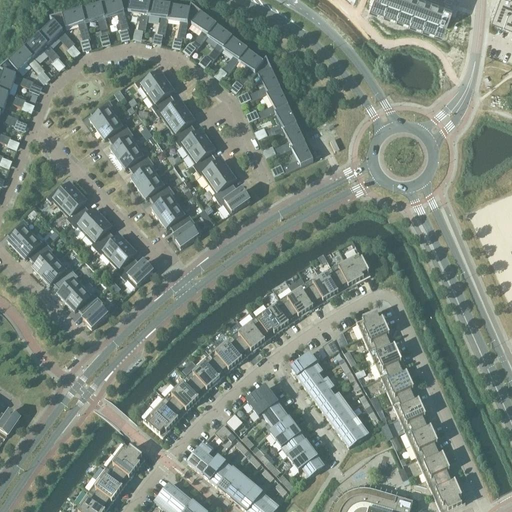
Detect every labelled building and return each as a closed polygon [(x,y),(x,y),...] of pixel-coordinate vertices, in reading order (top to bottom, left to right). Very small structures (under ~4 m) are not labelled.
[(119,0),(120,2),(123,11),(141,15),(137,34),(145,35),(149,16),(148,16),(151,4),(131,0),(119,0)] [(444,0),(370,0),(369,4),(442,31),(452,3),(444,0)] [(492,14),(491,17),(511,24),(511,0),(497,0),(493,12),(492,14)] [(101,7),(104,19),(105,19),(117,16),(122,35),(129,33),(123,11),(120,2),(101,7)] [(148,16),(149,16),(161,19),(157,38),(165,40),(169,20),(168,20),(170,8),(151,4),(148,16)] [(82,12),(85,24),(86,24),(97,21),(102,40),(110,38),(105,19),(104,19),(101,7),(82,12)] [(188,21),(189,22),(203,33),(191,48),(197,53),(209,38),(209,37),(216,28),(191,7),(190,12),(188,21)] [(190,12),(170,8),(168,20),(169,20),(181,23),(176,42),(184,44),(189,22),(188,21),(190,12)] [(59,31),(60,31),(78,26),(83,45),(90,43),(86,24),(85,24),(82,12),(50,21),(54,24),(59,31)] [(54,24),(39,38),(47,47),(47,46),(56,38),(69,53),(75,48),(60,31),(59,31),(54,24)] [(224,50),(232,40),(216,28),(209,37),(209,38),(219,46),(207,61),(213,66),(225,50),(224,50)] [(47,47),(39,38),(23,51),(32,60),(41,51),(54,66),(60,61),(47,46),(47,47)] [(224,50),(225,50),(234,58),(222,73),(228,78),(240,63),(247,53),(232,40),(224,50)] [(0,71),(0,72),(12,77),(13,77),(26,64),(39,79),(45,74),(33,60),(32,60),(23,51),(0,71)] [(263,65),(247,53),(240,63),(250,71),(238,86),(244,91),(258,73),(258,72),(263,65)] [(263,65),(258,72),(258,73),(266,90),(248,98),(251,105),(269,97),(269,96),(280,91),(266,61),(263,65)] [(156,77),(153,73),(134,86),(138,91),(140,90),(147,99),(167,85),(160,75),(156,77)] [(0,83),(0,94),(8,97),(8,96),(13,85),(31,92),(34,85),(13,77),(12,77),(4,74),(0,83)] [(172,92),(167,85),(147,99),(153,108),(151,109),(155,115),(173,102),(170,97),(173,95),(171,92),(172,92)] [(277,114),(288,109),(280,91),(269,96),(269,97),(274,108),(256,116),(259,123),(277,115),(277,114)] [(8,97),(0,94),(0,115),(0,116),(0,115),(5,104),(23,111),(26,104),(8,96),(8,97)] [(176,107),(173,102),(155,115),(159,121),(161,120),(167,129),(187,115),(180,104),(176,107)] [(113,109),(109,103),(90,116),(94,121),(90,123),(97,134),(115,121),(117,120),(111,111),(113,109)] [(277,114),(277,115),(282,126),(264,134),(268,141),(285,133),(296,127),(288,109),(277,114)] [(0,116),(0,115),(0,123),(16,129),(19,122),(0,115),(0,116)] [(192,121),(187,115),(167,129),(173,137),(172,139),(176,145),(194,132),(191,127),(194,124),(191,121),(192,121)] [(117,120),(115,121),(97,134),(102,140),(104,143),(108,141),(111,146),(130,133),(125,127),(123,128),(117,120)] [(305,146),(296,127),(285,133),(290,144),(273,153),(276,160),(294,152),(293,151),(305,146)] [(197,136),(194,132),(176,145),(180,150),(182,149),(188,158),(208,144),(201,134),(197,136)] [(133,139),(130,133),(111,146),(114,150),(111,153),(118,163),(138,149),(132,140),(133,139)] [(0,144),(8,148),(11,141),(0,136),(0,144)] [(334,142),(330,144),(335,155),(339,153),(334,142)] [(213,151),(208,144),(188,158),(194,167),(192,168),(197,174),(215,161),(211,156),(214,154),(212,151),(213,151)] [(293,151),(294,152),(299,163),(281,171),(284,177),(313,164),(305,146),(293,151)] [(144,158),(138,149),(118,163),(122,170),(123,169),(125,173),(128,170),(132,175),(150,163),(146,157),(144,158)] [(218,166),(215,161),(197,174),(200,180),(202,179),(209,188),(229,174),(221,163),(218,166)] [(154,168),(150,163),(132,175),(135,180),(131,182),(138,193),(159,179),(152,169),(154,168)] [(229,174),(209,188),(215,196),(213,198),(217,204),(235,191),(232,186),(235,183),(233,180),(229,174)] [(165,187),(159,179),(138,193),(143,199),(146,202),(149,200),(153,205),(171,192),(167,186),(165,187)] [(66,189),(62,185),(46,201),(51,206),(53,204),(60,213),(78,196),(69,186),(66,189)] [(239,196),(235,191),(217,204),(221,209),(223,208),(229,217),(249,204),(242,193),(239,196)] [(175,198),(171,192),(153,205),(156,209),(152,212),(159,222),(179,208),(173,199),(175,198)] [(84,201),(78,196),(60,213),(68,220),(66,222),(71,227),(87,212),(83,207),(86,204),(83,202),(84,201)] [(173,234),(191,222),(187,216),(185,217),(179,208),(159,222),(164,229),(164,228),(166,232),(170,229),(173,234)] [(91,216),(87,212),(71,227),(76,232),(77,231),(85,239),(103,222),(94,212),(91,216)] [(28,227),(24,222),(7,238),(11,242),(8,245),(17,254),(34,237),(27,229),(28,227)] [(111,231),(103,222),(85,239),(93,247),(91,248),(96,253),(112,238),(108,233),(111,231)] [(191,222),(173,234),(176,239),(173,241),(180,252),(200,238),(194,228),(195,227),(191,222)] [(42,245),(34,237),(17,254),(22,260),(22,259),(25,262),(28,259),(32,264),(48,248),(43,243),(42,245)] [(116,242),(112,238),(96,253),(101,258),(102,257),(110,265),(128,248),(119,239),(116,242)] [(53,254),(48,248),(32,264),(36,268),(33,271),(41,280),(59,263),(52,255),(53,254)] [(133,253),(128,248),(110,265),(117,273),(116,274),(121,279),(137,264),(133,259),(136,257),(133,254),(133,253)] [(358,256),(344,264),(356,287),(370,280),(358,256)] [(67,271),(59,263),(41,280),(47,286),(47,285),(50,288),(53,286),(57,290),(73,275),(68,269),(67,271)] [(137,264),(121,279),(125,284),(127,283),(135,291),(152,275),(144,265),(141,268),(137,264)] [(331,271),(344,294),(356,287),(344,264),(331,271)] [(331,271),(318,278),(331,301),(344,294),(331,271)] [(78,280),(73,275),(57,290),(61,294),(57,297),(66,306),(84,289),(76,281),(78,280)] [(318,278),(305,286),(319,309),(331,301),(318,278)] [(305,286),(292,294),(306,316),(319,309),(305,286)] [(91,297),(84,289),(66,306),(71,312),(72,312),(75,314),(77,312),(82,316),(98,301),(93,296),(91,297)] [(292,294),(279,303),(294,324),(306,316),(292,294)] [(103,306),(98,301),(82,316),(86,320),(83,323),(91,332),(109,316),(101,307),(103,306)] [(279,303),(267,311),(282,333),(294,324),(279,303)] [(267,311),(255,320),(270,341),(282,333),(267,311)] [(356,326),(362,340),(387,329),(380,315),(356,326)] [(255,320),(242,329),(259,350),(270,341),(255,320)] [(242,329),(231,339),(247,359),(259,350),(242,329)] [(362,340),(368,354),(393,343),(387,329),(362,340)] [(231,339),(219,349),(236,369),(247,359),(231,339)] [(332,342),(327,346),(334,357),(339,354),(332,342)] [(368,354),(375,367),(399,356),(393,343),(368,354)] [(327,346),(322,349),(328,360),(334,357),(327,346)] [(219,349),(207,359),(225,378),(236,369),(219,349)] [(344,357),(348,363),(352,361),(349,354),(344,357)] [(375,367),(380,381),(405,370),(399,356),(375,367)] [(297,380),(316,367),(309,358),(291,372),(297,380)] [(207,359),(196,369),(214,388),(225,378),(207,359)] [(352,361),(348,363),(351,370),(356,367),(352,361)] [(316,367),(297,380),(303,388),(321,375),(316,367)] [(196,369),(185,379),(203,398),(214,388),(196,369)] [(380,381),(387,394),(411,384),(405,370),(380,381)] [(321,375),(303,388),(309,396),(327,382),(321,375)] [(185,379),(174,390),(193,408),(203,398),(185,379)] [(309,396),(314,404),(333,390),(327,382),(309,396)] [(387,394),(393,408),(417,397),(411,384),(387,394)] [(174,390),(164,401),(183,419),(193,408),(174,390)] [(247,405),(253,413),(271,400),(265,391),(247,405)] [(334,401),(329,394),(314,404),(320,411),(334,401)] [(393,408),(399,421),(423,411),(417,397),(393,408)] [(344,406),(338,398),(320,411),(326,419),(344,406)] [(271,400),(253,413),(259,421),(277,407),(271,400)] [(164,401),(154,412),(173,429),(183,419),(164,401)] [(350,413),(344,406),(326,419),(331,427),(350,413)] [(263,418),(268,426),(283,415),(277,407),(259,421),(263,418)] [(399,421),(405,435),(429,424),(423,411),(399,421)] [(173,429),(154,412),(143,424),(163,441),(173,429)] [(331,427),(337,435),(356,421),(350,413),(331,427)] [(0,435),(6,440),(18,422),(8,415),(5,418),(1,415),(0,415),(0,435)] [(270,436),(289,423),(283,415),(268,426),(274,433),(270,436)] [(230,421),(238,430),(243,425),(235,417),(234,417),(230,421)] [(225,425),(234,434),(238,430),(230,421),(225,425)] [(361,429),(356,421),(337,435),(343,442),(361,429)] [(294,430),(289,423),(270,436),(276,444),(294,430)] [(405,435),(411,448),(435,438),(429,424),(405,435)] [(219,432),(227,440),(232,445),(236,440),(223,427),(219,432)] [(361,429),(343,442),(349,451),(368,437),(361,429)] [(300,438),(294,430),(276,444),(281,452),(300,438)] [(223,445),(227,440),(219,432),(214,436),(223,445)] [(281,452),(287,460),(306,446),(300,438),(281,452)] [(411,448),(417,462),(441,451),(435,438),(411,448)] [(242,442),(246,447),(250,443),(246,439),(242,442)] [(250,443),(246,447),(250,451),(254,448),(250,443)] [(236,448),(240,453),(244,449),(240,445),(236,448)] [(124,446),(114,459),(135,475),(145,463),(124,446)] [(287,460),(293,467),(311,454),(306,446),(287,460)] [(187,466),(196,473),(210,455),(202,448),(187,466)] [(240,453),(244,457),(248,453),(244,449),(240,453)] [(417,462),(423,476),(447,465),(441,451),(417,462)] [(255,456),(259,461),(263,457),(259,453),(255,456)] [(293,467),(299,475),(317,461),(311,454),(293,467)] [(211,455),(210,455),(196,473),(203,479),(214,465),(207,459),(211,455)] [(259,461),(263,465),(267,462),(263,457),(259,461)] [(249,462),(253,466),(257,463),(253,458),(249,462)] [(114,459),(106,471),(127,486),(135,475),(114,459)] [(225,467),(217,461),(214,465),(203,479),(210,485),(225,467)] [(317,461),(299,475),(303,472),(309,480),(323,470),(317,461)] [(253,466),(257,471),(261,467),(257,463),(253,466)] [(423,476),(435,503),(438,511),(452,511),(465,506),(447,465),(423,476)] [(232,473),(225,467),(210,485),(218,491),(232,473)] [(268,470),(272,475),(276,471),(272,467),(268,470)] [(106,471),(97,483),(118,498),(127,486),(106,471)] [(276,471),(272,475),(276,479),(280,475),(276,471)] [(403,471),(398,473),(403,484),(408,482),(403,471)] [(262,476),(266,480),(270,477),(266,472),(262,476)] [(218,491),(225,497),(240,479),(232,473),(218,491)] [(270,477),(266,480),(270,485),(274,481),(270,477)] [(225,497),(233,503),(247,485),(240,479),(225,497)] [(97,483),(88,495),(109,510),(118,498),(97,483)] [(233,503),(240,509),(255,492),(247,485),(233,503)] [(275,490),(279,494),(283,491),(279,486),(275,490)] [(163,511),(178,494),(169,488),(155,505),(163,511)] [(414,503),(413,503),(374,491),(371,490),(368,490),(365,490),(362,490),(358,490),(355,490),(352,491),(350,492),(347,494),(344,495),(341,497),(339,499),(337,502),(335,504),(333,507),(331,510),(330,511),(417,511),(418,511),(418,509),(418,507),(418,505),(417,504),(416,504),(414,503)] [(283,491),(279,494),(283,499),(287,495),(283,491)] [(240,509),(243,511),(250,511),(262,498),(255,492),(240,509)] [(163,511),(175,511),(185,501),(178,494),(163,511)] [(107,511),(109,510),(88,495),(79,507),(87,511),(107,511)] [(250,511),(262,511),(269,504),(262,498),(250,511)] [(188,511),(192,507),(185,501),(175,511),(188,511)]
